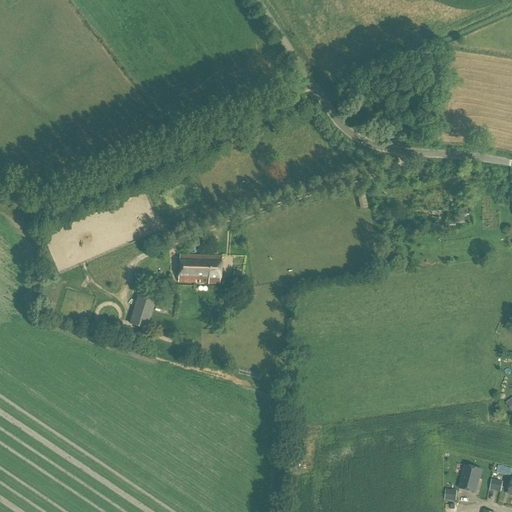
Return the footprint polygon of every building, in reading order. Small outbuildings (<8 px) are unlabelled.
[(179,282),(209,283),(209,284),(220,285),(222,257),(180,255),(179,282)] [(232,282),(241,284),(243,273),(234,272),(232,282)] [(147,329),(156,299),(140,294),(131,324),(147,329)] [(476,493),(482,471),(466,466),(460,489),(476,493)] [(499,492),(501,482),(491,480),(489,490),(499,492)] [(455,490),(446,490),(445,500),(454,501),(455,490)]
